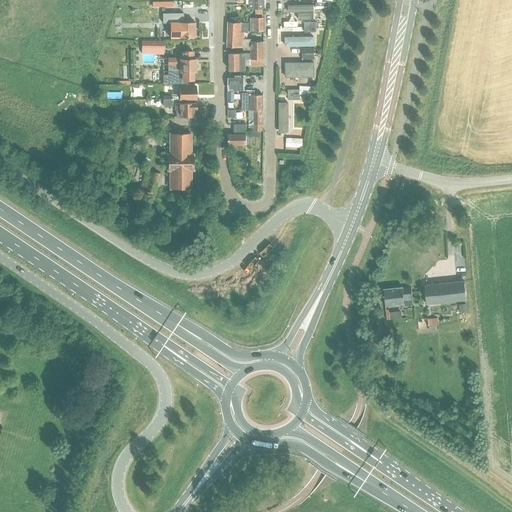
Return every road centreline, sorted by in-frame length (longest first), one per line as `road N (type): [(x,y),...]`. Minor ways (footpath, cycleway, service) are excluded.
road 1 (unclassified): [(351,226),(301,206),(232,262),(179,273),(0,163)]
road 2 (unclassified): [(0,256),(161,371),(161,417),(119,464),(124,511)]
road 3 (residential): [(242,207),(265,206),(270,195),(270,0)]
road 4 (trunk): [(185,330),(0,208)]
road 5 (residential): [(242,207),(230,203),(221,161),(217,0)]
road 6 (trunk): [(0,231),(173,352)]
road 7 (secondary): [(372,162),(407,0)]
road 8 (unclassified): [(372,162),(448,182),(511,179)]
